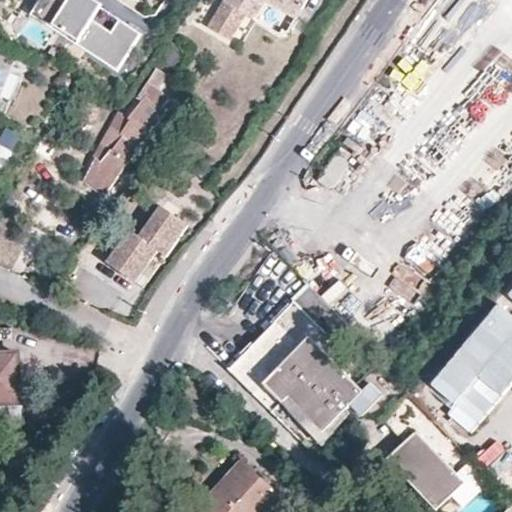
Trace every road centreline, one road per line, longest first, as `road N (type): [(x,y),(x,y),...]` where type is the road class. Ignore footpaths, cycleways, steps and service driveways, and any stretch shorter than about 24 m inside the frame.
road 1 (secondary): [(162,345),(200,270),(395,0)]
road 2 (residential): [(72,141),(0,276),(162,345)]
road 3 (secondary): [(69,511),(162,345)]
